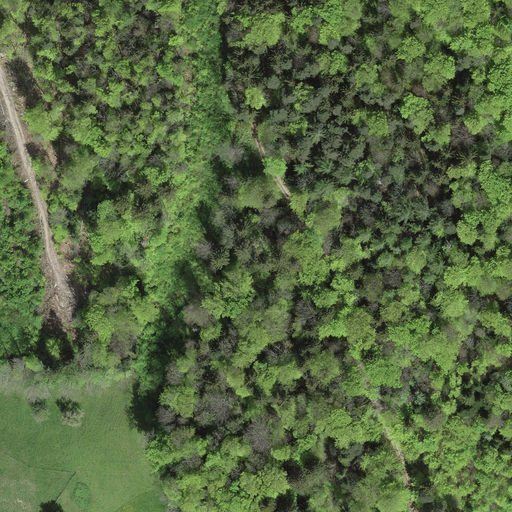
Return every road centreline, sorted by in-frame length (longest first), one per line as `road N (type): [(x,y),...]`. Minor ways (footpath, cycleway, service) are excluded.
road 1 (track): [(284,0),(260,98),(259,146),(329,257),(414,511)]
road 2 (track): [(0,76),(56,274)]
